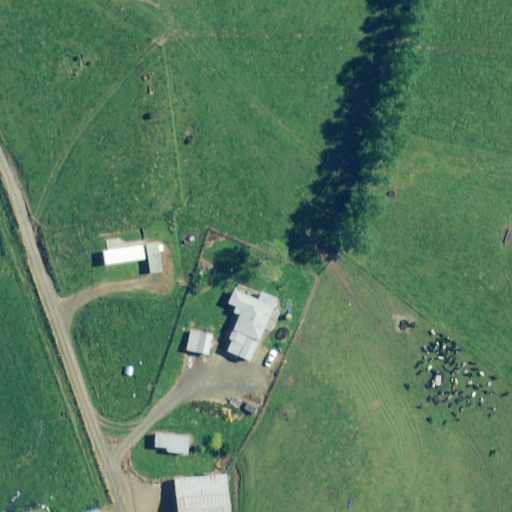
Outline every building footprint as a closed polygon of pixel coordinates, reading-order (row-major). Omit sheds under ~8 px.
[(160,272),(157,243),(145,245),(147,273),(160,272)] [(142,259),(140,245),(101,251),(103,265),(142,259)] [(275,299),(235,282),(226,304),(233,307),(231,312),(237,315),(227,339),(229,340),(225,351),(248,361),(262,328),(269,331),(277,313),(270,310),(275,299)] [(211,336),(190,330),(185,350),(206,355),(211,336)] [(188,436),(154,434),(153,447),(165,448),(165,452),(186,454),(188,436)] [(228,511),(225,475),(173,479),(175,511),(228,511)]
